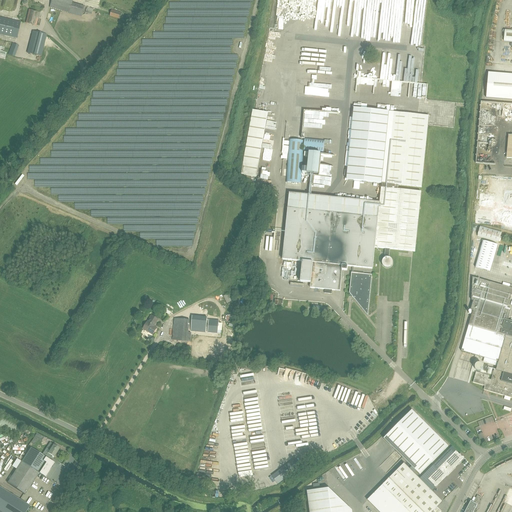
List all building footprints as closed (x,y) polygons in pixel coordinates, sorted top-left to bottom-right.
[(82,17),(84,6),(72,2),(72,0),(51,0),(50,7),(82,17)] [(394,43),(396,0),(360,0),(360,3),(361,3),(360,15),(361,15),(361,21),(364,21),(362,38),(371,38),(371,40),(382,40),(381,46),(387,46),(387,42),(394,43)] [(415,0),(402,0),(402,4),(410,5),(410,14),(407,13),(407,19),(409,19),(409,25),(414,25),(415,0)] [(417,45),(423,46),(428,0),(417,0),(413,40),(416,40),(415,47),(417,48),(417,45)] [(38,18),(40,13),(29,9),(26,23),(36,25),(38,18)] [(119,19),(121,12),(112,9),(110,16),(119,19)] [(0,33),(17,38),(21,22),(0,16),(0,33)] [(346,25),(343,24),(342,39),(352,39),(353,25),(346,25)] [(503,41),(511,41),(511,30),(504,30),(503,41)] [(41,56),(47,34),(33,31),(27,53),(41,56)] [(15,57),(19,45),(12,43),(8,54),(15,57)] [(267,43),(265,60),(276,62),(279,45),(267,43)] [(362,92),(382,93),(383,65),(362,64),(362,92)] [(264,83),(265,77),(270,78),(272,67),(263,66),(262,78),(261,83),(264,83)] [(511,74),(488,73),(486,98),(511,99),(511,74)] [(391,75),(390,95),(426,96),(426,94),(424,94),(424,76),(391,75)] [(259,99),(269,101),(271,88),(261,87),(259,99)] [(288,208),(282,259),(302,261),(300,282),(310,283),(310,287),(325,289),(324,293),(332,294),(332,290),(340,291),(342,270),(347,270),(347,266),(352,266),(354,267),(372,269),(373,263),(373,258),(374,248),(375,248),(375,247),(385,248),(384,256),(389,256),(390,249),(415,251),(421,192),(398,189),(398,185),(421,187),(428,126),(429,115),(354,108),(346,179),(382,183),(380,202),(289,193),(288,208)] [(253,110),(247,145),(262,148),(268,113),(253,110)] [(305,138),(303,151),(323,153),(325,140),(305,138)] [(289,140),(286,182),(301,183),(303,158),(304,141),(289,140)] [(305,152),(304,156),(308,157),(307,173),(318,174),(320,154),(305,152)] [(23,177),(22,175),(15,184),(17,185),(23,177)] [(504,223),(511,223),(511,186),(509,186),(509,188),(506,188),(506,194),(511,194),(511,198),(511,203),(509,203),(509,200),(505,200),(495,200),(495,204),(487,204),(487,203),(482,203),(482,204),(486,204),(486,208),(477,208),(477,224),(504,225),(504,223)] [(501,232),(480,226),(477,236),(498,242),(501,232)] [(497,245),(483,241),(475,268),(490,272),(497,245)] [(372,274),(351,271),(351,272),(349,297),(352,297),(367,315),(372,274)] [(250,290),(251,276),(237,276),(236,289),(250,290)] [(462,350),(461,351),(485,357),(483,362),(496,365),(497,365),(496,370),(494,369),(491,380),(488,379),(488,376),(476,373),(473,383),(485,386),(484,390),(505,396),(510,397),(511,397),(511,321),(508,321),(510,316),(511,309),(508,308),(511,299),(511,294),(511,288),(480,279),(473,277),(472,286),(471,300),(473,300),(470,310),(473,310),(469,325),(462,350)] [(223,296),(227,303),(232,301),(229,296),(230,296),(229,293),(223,296)] [(154,326),(158,319),(152,315),(151,315),(147,322),(143,328),(152,335),(157,328),(154,326)] [(192,316),(191,331),(206,332),(207,318),(192,316)] [(175,318),(173,340),(190,341),(191,335),(188,334),(188,330),(189,320),(175,318)] [(209,319),(208,333),(217,334),(218,333),(218,323),(219,320),(209,319)] [(411,409),(383,438),(419,474),(448,445),(411,409)] [(0,428),(16,437),(22,426),(0,415),(0,428)] [(30,448),(21,462),(38,473),(45,478),(54,463),(48,460),(51,455),(54,457),(59,448),(50,442),(45,449),(41,455),(30,448)] [(451,446),(419,478),(431,490),(463,458),(451,446)] [(7,483),(25,494),(38,473),(21,462),(7,483)] [(404,463),(367,500),(379,511),(432,511),(443,502),(431,490),(419,478),(404,463)] [(0,487),(0,510),(3,511),(25,511),(30,506),(0,487)] [(309,511),(351,511),(352,510),(328,488),(307,491),(309,511)] [(470,501),(464,511),(472,511),(473,511),(476,511),(478,509),(475,507),(477,504),(471,501),(470,501)]
